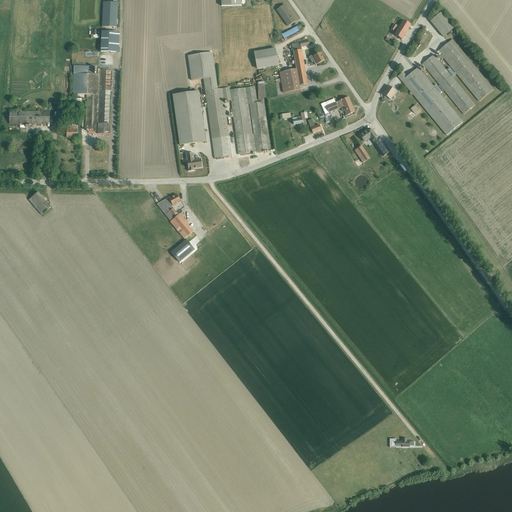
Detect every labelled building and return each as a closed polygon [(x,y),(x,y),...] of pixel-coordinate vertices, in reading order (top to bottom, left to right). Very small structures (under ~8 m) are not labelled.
[(297,19),(286,4),(279,10),(289,24),(297,19)] [(442,12),(430,21),(443,38),(454,29),(442,12)] [(394,37),(400,41),(409,26),(403,22),(394,37)] [(298,26),(282,34),(285,39),(300,31),(298,26)] [(491,92),(452,43),(438,54),(478,103),(491,92)] [(307,86),(302,50),(309,49),(308,44),(291,46),(295,69),(281,71),(281,72),(284,96),(302,93),(301,87),(307,86)] [(277,48),(255,51),(257,69),(279,66),(277,48)] [(211,52),(186,56),(190,81),(202,79),(204,93),(217,91),(211,52)] [(326,62),(322,55),(316,58),(319,66),(326,62)] [(472,108),(432,59),(423,66),(463,115),(472,108)] [(109,135),(111,71),(98,71),(98,76),(72,75),(71,95),(85,96),(85,101),(72,101),(71,107),(83,107),(82,131),(96,132),(96,135),(109,135)] [(461,124),(418,71),(408,79),(451,132),(461,124)] [(397,90),(391,86),(385,95),(390,99),(397,90)] [(238,155),(269,151),(263,104),(256,104),(254,88),(229,92),(228,88),(217,91),(204,93),(202,93),(208,140),(228,137),(223,103),(231,102),(238,155)] [(200,92),(172,97),(180,148),(208,144),(200,92)] [(350,100),(323,110),(325,116),(344,108),(347,118),(356,115),(350,100)] [(414,113),(419,109),(415,105),(410,109),(414,113)] [(8,109),(8,124),(52,123),(52,109),(8,109)] [(306,127),(305,116),(300,117),(301,120),(293,120),(294,125),(302,125),(302,127),(306,127)] [(387,148),(369,126),(361,132),(379,154),(387,148)] [(65,133),(65,140),(76,140),(76,127),(70,127),(70,133),(65,133)] [(312,130),(314,136),(323,133),(321,127),(312,130)] [(362,164),(370,158),(360,145),(356,148),(353,145),(347,149),(351,154),(353,153),(362,164)] [(191,171),(204,170),(203,160),(196,160),(195,154),(188,155),(191,171)] [(335,166),(330,170),(335,177),(341,173),(335,166)] [(39,189),(28,198),(42,215),(53,207),(39,189)] [(168,196),(156,205),(184,239),(169,251),(178,262),(190,252),(188,249),(199,240),(172,207),(179,201),(175,196),(170,200),(168,196)] [(144,216),(149,221),(155,216),(150,210),(144,216)] [(389,447),(410,447),(410,445),(413,445),(413,440),(407,441),(407,438),(401,438),(401,441),(396,441),(396,438),(389,438),(389,447)]
